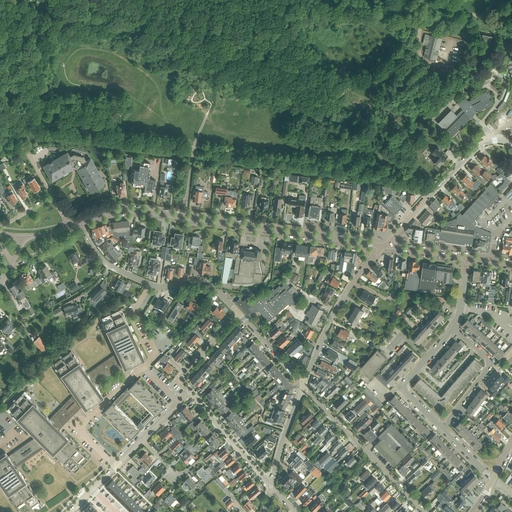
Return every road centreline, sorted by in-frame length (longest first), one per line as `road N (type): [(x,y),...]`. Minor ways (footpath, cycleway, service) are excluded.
road 1 (track): [(18,146),(19,124),(360,167),(434,191)]
road 2 (unclassified): [(80,222),(143,213),(385,245)]
road 3 (track): [(163,0),(242,39),(278,35),(345,3),(425,4)]
road 4 (residential): [(237,310),(210,281),(161,286),(108,267),(80,222)]
road 5 (track): [(425,4),(373,103),(360,167)]
road 6 (residential): [(421,511),(303,385)]
road 7 (unclassified): [(385,245),(480,144),(511,144)]
road 8 (unclassified): [(303,385),(349,287),(385,245)]
road 9 (residential): [(441,429),(398,388),(454,327)]
road 10 (residential): [(441,429),(492,362),(454,327)]
road 11 (residential): [(270,487),(188,391)]
